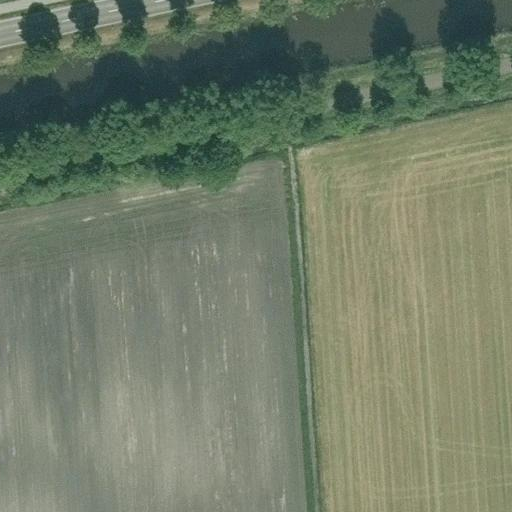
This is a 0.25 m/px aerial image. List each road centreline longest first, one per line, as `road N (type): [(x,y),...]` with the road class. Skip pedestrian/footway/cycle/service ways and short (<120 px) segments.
road 1 (unclassified): [(0,177),(511,74)]
road 2 (tertiary): [(173,0),(0,36)]
